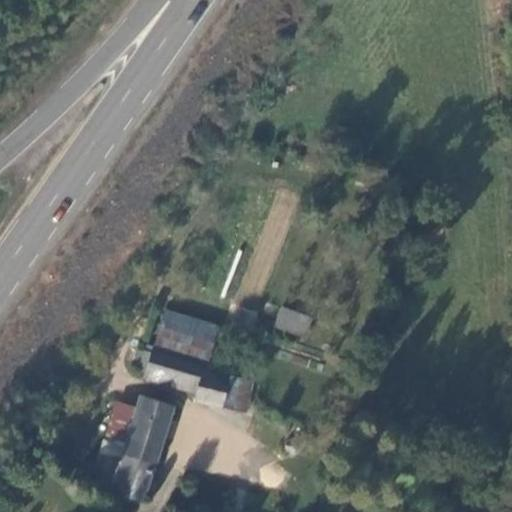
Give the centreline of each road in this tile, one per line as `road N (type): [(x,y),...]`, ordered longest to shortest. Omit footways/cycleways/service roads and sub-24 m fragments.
road 1 (primary): [(191,0),(0,275)]
road 2 (primary): [(154,0),(0,160)]
